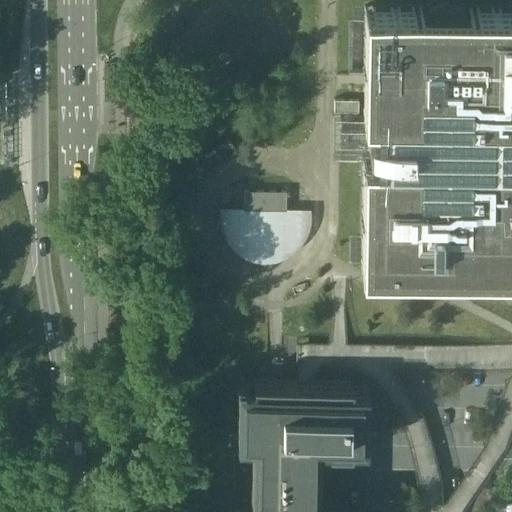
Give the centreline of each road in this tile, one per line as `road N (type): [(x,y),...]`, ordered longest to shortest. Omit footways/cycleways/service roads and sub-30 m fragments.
road 1 (primary): [(37,0),(41,266),(58,366),(60,511)]
road 2 (primary): [(78,511),(75,0)]
